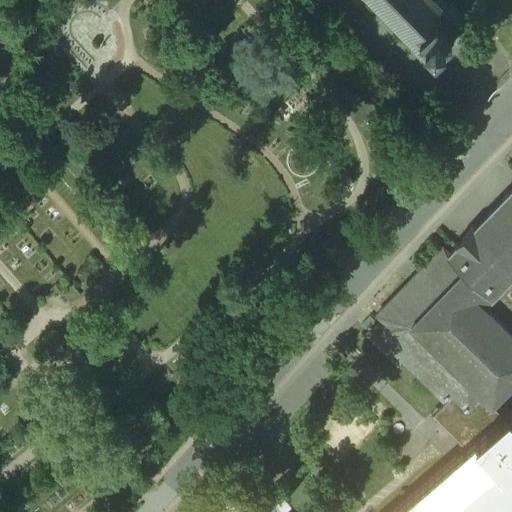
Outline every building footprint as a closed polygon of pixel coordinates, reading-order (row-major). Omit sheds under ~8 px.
[(376,0),(412,36),(411,41),(420,50),(426,50),(427,51),(435,43),(438,43),(437,41),(439,41),(439,43),(442,43),(442,41),(449,34),(451,34),(451,32),(450,31),(450,29),(452,30),(452,27),(459,20),(459,12),(451,4),(446,4),(441,0),(376,0)] [(511,187),(475,226),(473,225),(456,243),(457,244),(450,252),(494,293),(485,303),(511,328),(511,187)] [(450,252),(444,245),(378,313),(384,319),(369,334),(400,363),(404,359),(469,424),(511,379),(511,328),(485,303),(494,293),(450,252)] [(82,380),(62,397),(74,412),(94,395),(91,391),(94,389),(94,386),(91,382),(87,381),(85,384),(82,380)] [(511,407),(390,511),(491,511),(511,494),(511,407)] [(233,488),(206,511),(272,511),(290,497),(280,485),(252,509),(233,488)]
